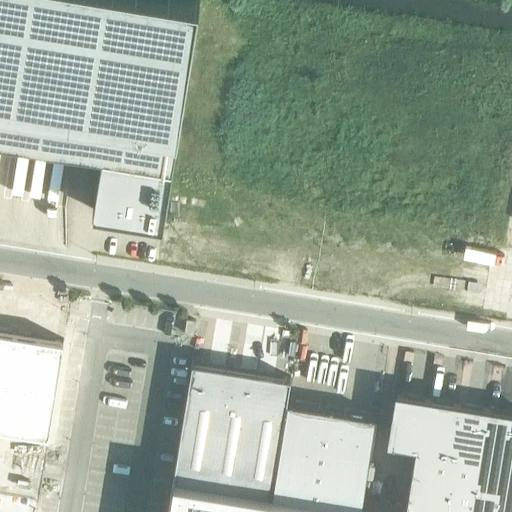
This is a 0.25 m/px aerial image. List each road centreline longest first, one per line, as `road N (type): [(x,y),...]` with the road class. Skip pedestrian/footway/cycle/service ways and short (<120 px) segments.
road 1 (unclassified): [(511,345),(0,262)]
road 2 (unknown): [(120,511),(144,350),(135,341),(83,333)]
road 3 (unknown): [(83,333),(54,511)]
